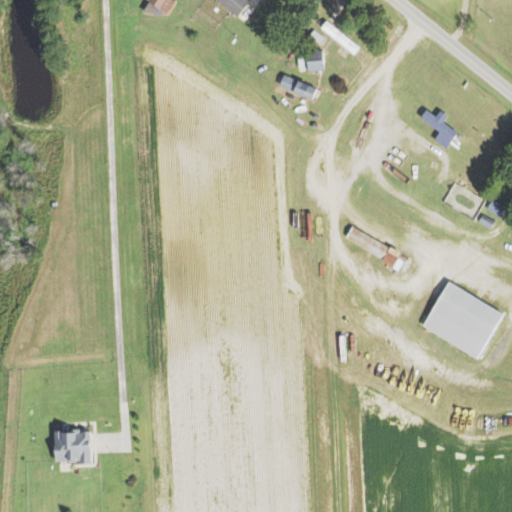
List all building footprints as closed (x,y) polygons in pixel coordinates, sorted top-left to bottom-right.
[(149,0),(172,0),(174,1),(166,14),(148,2),(149,0)] [(250,0),(237,17),(228,11),(214,0),(250,0)] [(325,20),(359,46),(353,54),(332,37),(319,27),(325,20)] [(313,29),(323,37),(319,43),(308,35),(313,29)] [(322,50),(324,70),(320,70),(307,72),(305,51),(322,50)] [(283,74),(316,88),(311,99),(279,85),(283,74)] [(425,109),(435,116),(439,110),(446,116),(442,122),(457,133),(451,140),(419,117),(425,109)] [(483,209),(496,216),(502,205),(490,198),(483,209)] [(482,214),(494,220),(489,228),(478,221),(482,214)] [(352,225),(406,259),(398,271),(344,237),(352,225)] [(448,281),(503,315),(476,359),(421,325),(448,281)] [(90,431),(92,461),(92,463),(78,464),(78,460),(55,462),(55,459),(53,433),(90,431)]
